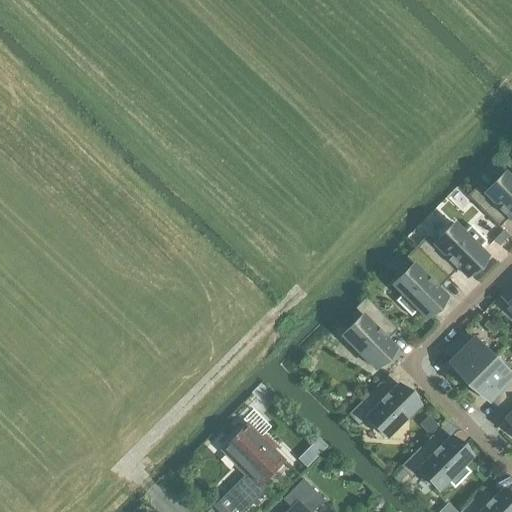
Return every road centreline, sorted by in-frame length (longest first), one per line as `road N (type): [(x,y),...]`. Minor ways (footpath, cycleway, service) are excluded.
road 1 (track): [(156,492),(128,465),(299,291)]
road 2 (residential): [(511,268),(413,368)]
road 3 (residential): [(413,368),(511,465)]
